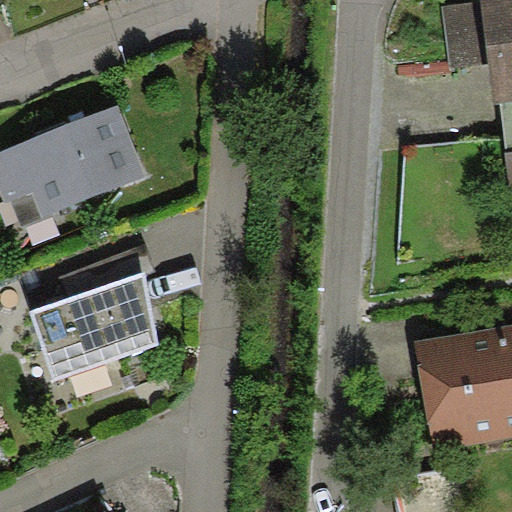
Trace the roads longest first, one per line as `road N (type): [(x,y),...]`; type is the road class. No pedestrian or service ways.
road 1 (residential): [(353,0),(320,511)]
road 2 (residential): [(203,462),(233,0)]
road 3 (residential): [(6,511),(122,460),(203,462)]
road 4 (residential): [(190,0),(0,75)]
